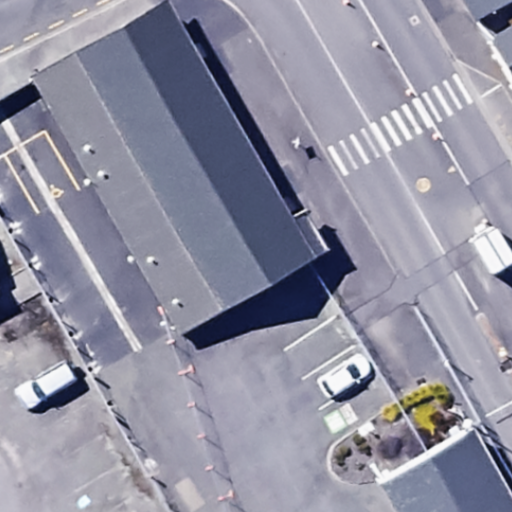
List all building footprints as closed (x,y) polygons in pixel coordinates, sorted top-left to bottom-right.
[(166,0),(157,0),(24,74),(174,334),(313,255),(166,0)] [(511,1),(511,0),(438,0),(458,34),(511,1)] [(511,44),(492,56),(511,90),(511,44)] [(486,226),(458,242),(477,275),(505,259),(486,226)] [(511,511),(511,497),(470,425),(372,480),(390,511),(511,511)]
